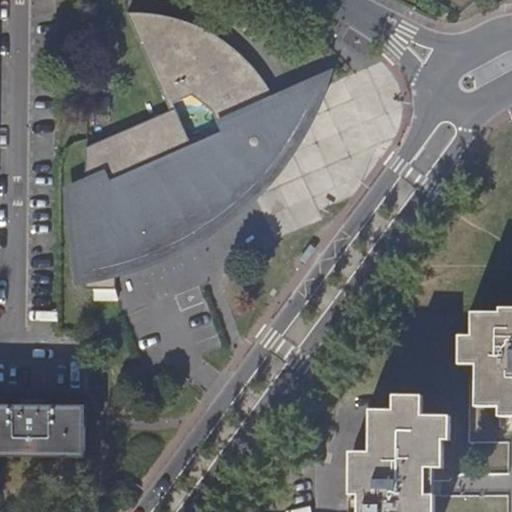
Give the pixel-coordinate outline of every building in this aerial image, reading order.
[(143,12),(128,12),(170,105),(175,103),(177,102),(176,101),(223,40),(222,37),(202,46),(191,21),(178,17),(168,15),(156,13),(143,12)] [(177,102),(194,95),(214,109),(223,130),(217,133),(259,164),(285,128),(276,109),(280,108),(271,87),(267,90),(258,70),(251,74),(241,52),(230,57),(223,40),(176,101),(177,102)] [(89,147),(88,147),(88,290),(119,290),(118,278),(118,265),(154,253),(171,246),(193,234),(207,225),(222,215),(235,205),(249,192),(261,180),(253,171),(259,164),(217,133),(193,144),(177,107),(172,110),(89,147)] [(471,340),(459,340),(458,368),(468,368),(476,368),(476,410),(499,410),(499,420),(511,419),(511,311),(499,312),(499,316),(471,316),(471,340)] [(370,455),(350,455),(350,498),(359,498),(359,511),(434,511),(434,498),(426,498),(426,485),(426,472),(443,472),(443,444),(450,444),(450,419),(423,419),(423,399),(393,399),(393,414),(370,414),(370,455)] [(0,454),(87,455),(87,409),(44,408),(25,408),(0,407),(0,454)]
